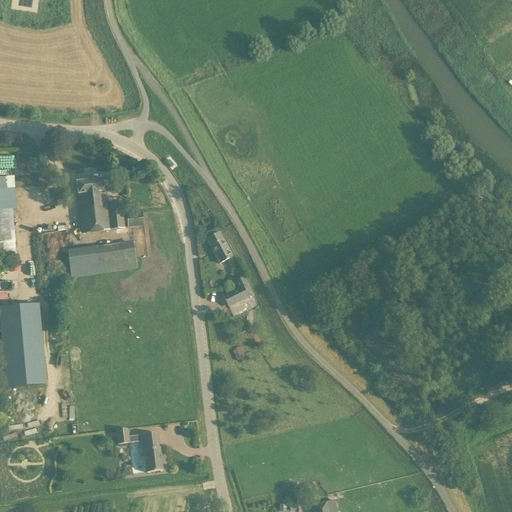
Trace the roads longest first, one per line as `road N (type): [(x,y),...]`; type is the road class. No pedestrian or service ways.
road 1 (tertiary): [(226,511),(182,206),(169,179),(137,147)]
road 2 (residential): [(213,186),(291,329),(390,428)]
road 3 (residential): [(128,55),(213,186)]
